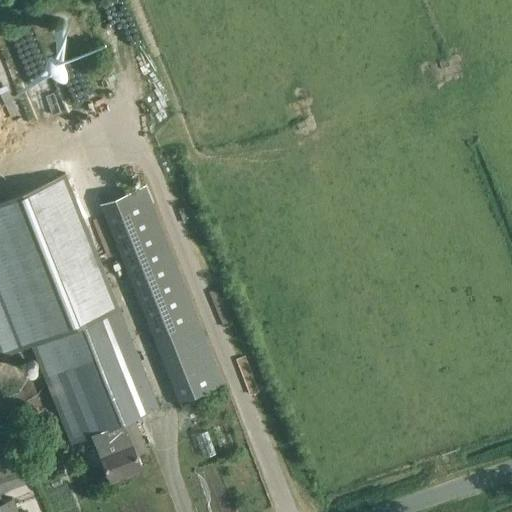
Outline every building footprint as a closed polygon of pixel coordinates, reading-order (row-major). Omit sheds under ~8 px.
[(28,61),(18,64),(27,90),(37,87),(28,61)] [(0,68),(0,137),(29,127),(6,66),(0,68)] [(68,98),(87,93),(80,66),(50,73),(59,113),(70,110),(68,98)] [(144,443),(133,415),(159,405),(66,172),(0,199),(0,355),(1,359),(35,345),(73,440),(96,431),(104,451),(102,452),(111,476),(142,464),(135,446),(144,443)] [(101,204),(180,403),(224,385),(145,186),(101,204)] [(65,485),(48,492),(55,508),(71,502),(65,485)] [(0,497),(0,511),(16,511),(12,498),(2,502),(0,497)]
